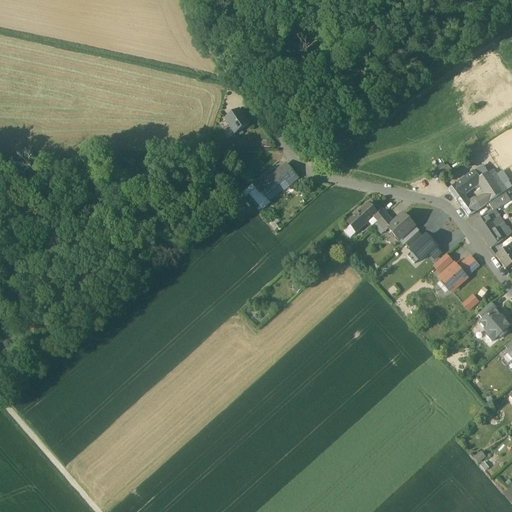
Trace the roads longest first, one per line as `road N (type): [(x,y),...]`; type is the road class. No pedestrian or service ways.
road 1 (unclassified): [(511,292),(442,206),(327,179),(297,163),(201,34),(190,0)]
road 2 (track): [(0,155),(267,156)]
road 3 (track): [(297,163),(511,8)]
road 4 (track): [(99,511),(0,397)]
